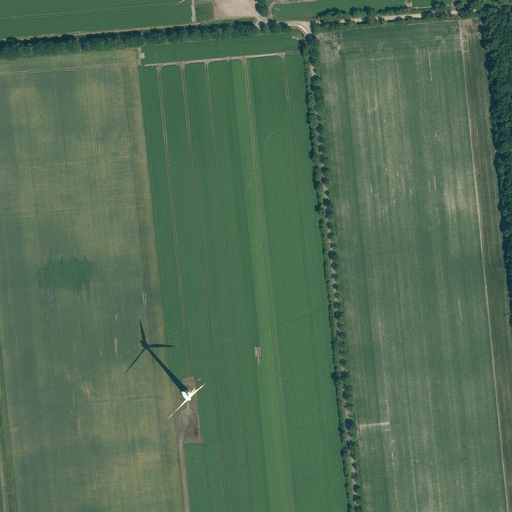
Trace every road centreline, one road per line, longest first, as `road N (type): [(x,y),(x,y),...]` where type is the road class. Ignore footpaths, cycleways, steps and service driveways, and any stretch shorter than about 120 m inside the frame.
road 1 (unclassified): [(357,511),(309,25),(262,25)]
road 2 (unclassified): [(0,48),(262,25)]
road 3 (track): [(309,25),(511,5)]
road 4 (track): [(14,511),(0,360)]
